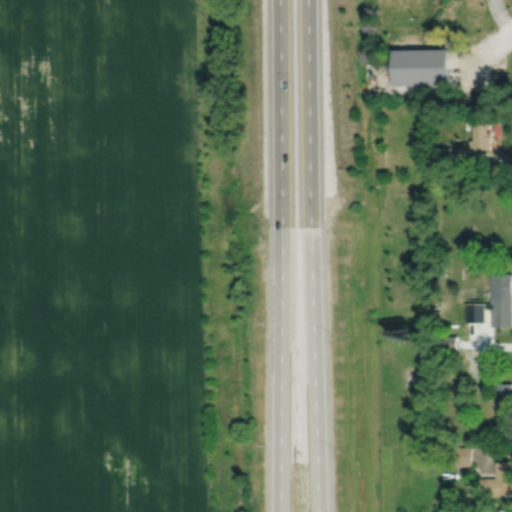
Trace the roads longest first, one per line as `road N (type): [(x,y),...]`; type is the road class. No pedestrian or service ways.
road 1 (motorway): [(318,511),(308,0)]
road 2 (motorway): [(278,0),(280,511)]
